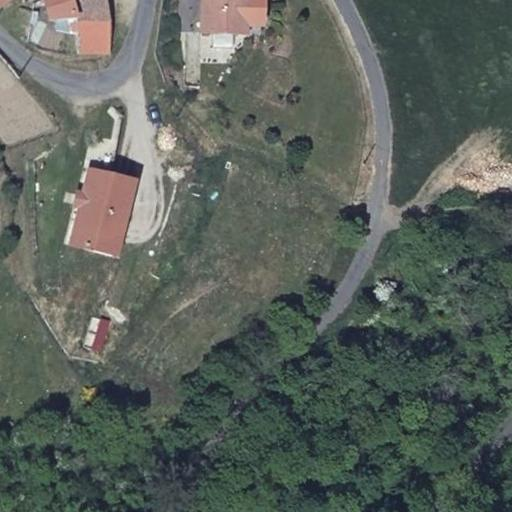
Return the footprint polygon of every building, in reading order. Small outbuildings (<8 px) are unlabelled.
[(84,35),(112,37),(105,0),(47,0),(52,19),(63,19),(65,36),(84,35)] [(271,0),(215,0),(214,9),(210,13),(209,36),(250,39),(269,40),(271,0)] [(22,9),(13,29),(34,36),(39,14),(30,12),(22,9)] [(81,60),(109,63),(112,37),(84,35),(81,60)] [(82,213),(71,252),(115,265),(136,188),(92,176),(85,202),(82,213)] [(82,213),(85,202),(79,200),(76,211),(82,213)]
